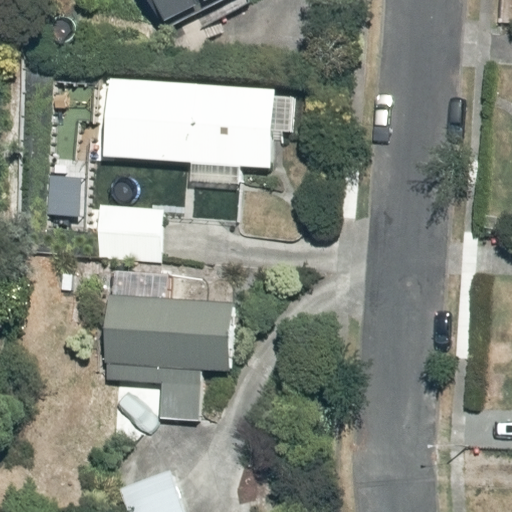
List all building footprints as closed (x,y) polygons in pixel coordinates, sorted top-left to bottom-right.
[(169,0),(181,21),(217,0),(169,0)] [(286,81),(114,74),(111,159),(196,163),(195,183),(249,185),(250,168),(283,170),(284,134),(304,134),(305,94),(286,93),(286,81)] [(171,205),(104,203),(102,261),(169,264),(171,205)] [(119,291),(112,291),(110,381),(166,382),(165,423),(208,424),(209,370),(243,370),(245,300),(179,298),(180,269),(119,268),(119,291)] [(189,511),(178,469),(123,484),(131,511),(189,511)]
